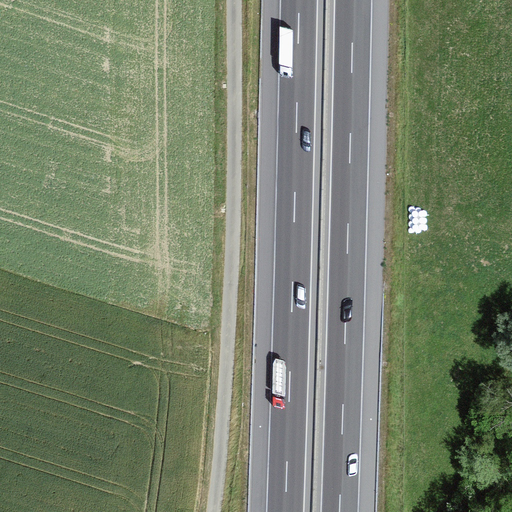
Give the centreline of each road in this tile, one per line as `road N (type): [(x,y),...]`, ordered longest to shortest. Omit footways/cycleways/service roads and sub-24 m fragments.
road 1 (track): [(234,0),(234,204),(214,511)]
road 2 (motorway): [(299,0),(285,511)]
road 3 (motorway): [(339,511),(353,0)]
